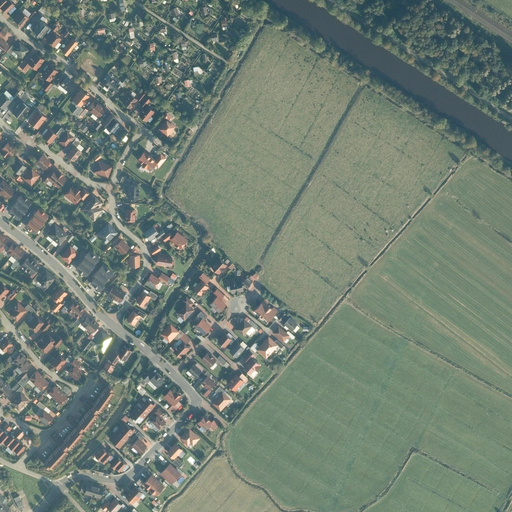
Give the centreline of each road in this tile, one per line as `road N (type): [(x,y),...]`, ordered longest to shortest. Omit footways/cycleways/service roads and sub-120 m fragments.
road 1 (track): [(511,117),(332,0)]
road 2 (residential): [(58,488),(84,474),(129,476),(195,404),(173,373)]
road 3 (residential): [(0,18),(140,128)]
road 4 (residential): [(44,437),(73,404),(75,389),(41,365),(0,312)]
road 5 (residential): [(110,187),(114,215),(146,259),(113,325)]
road 6 (residential): [(113,325),(0,220)]
road 7 (residential): [(0,122),(77,176),(110,187)]
